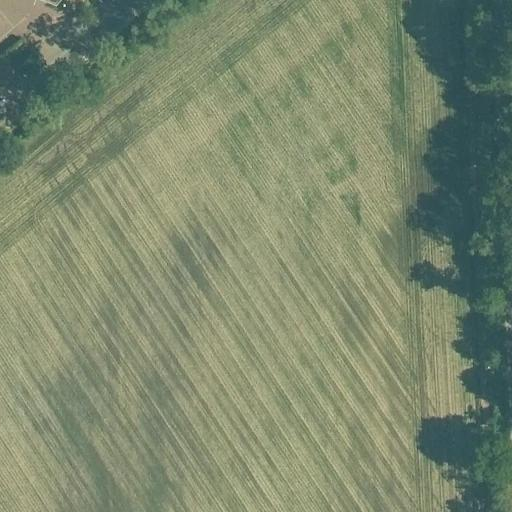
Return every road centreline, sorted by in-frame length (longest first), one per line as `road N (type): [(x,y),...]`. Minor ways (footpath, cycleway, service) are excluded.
road 1 (unclassified): [(498,0),(511,290)]
road 2 (residential): [(0,114),(136,0)]
